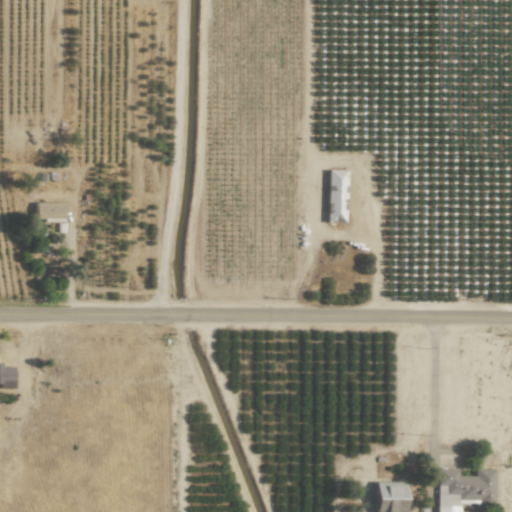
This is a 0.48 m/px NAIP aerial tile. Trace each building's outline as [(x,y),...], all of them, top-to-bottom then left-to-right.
[(323,223),(342,224),(343,171),(325,171),(323,223)] [(32,219),(62,220),(62,203),(32,203),(32,219)] [(12,367),(0,367),(0,389),(11,390),(12,367)] [(492,470),(472,470),(472,477),(455,477),(455,469),(435,469),(434,511),(455,511),(456,501),(475,501),(475,508),(492,508),(492,470)] [(371,511),(391,511),(402,511),(402,483),(372,482),(371,511)]
